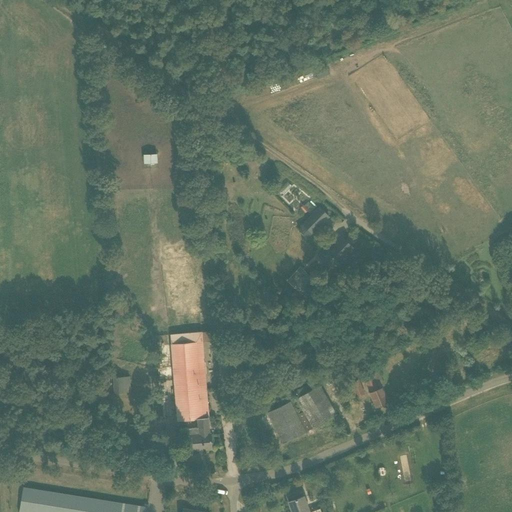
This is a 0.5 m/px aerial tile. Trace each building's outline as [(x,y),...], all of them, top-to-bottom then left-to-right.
[(316,79),(327,74),(323,64),(312,69),(316,79)] [(226,145),(232,149),(236,142),(230,138),(226,145)] [(141,163),(155,162),(155,153),(141,154),(141,163)] [(312,233),(319,226),(311,218),(304,225),(312,233)] [(334,246),(333,245),(321,258),(326,262),(322,267),(322,271),(324,273),(329,273),(333,268),(334,269),(353,248),(345,239),(340,244),(339,243),(335,248),(334,246)] [(300,309),(315,293),(308,287),(314,280),(301,268),(289,282),(299,291),(293,297),(299,302),(296,305),(300,309)] [(199,435),(209,434),(208,418),(209,418),(202,332),(170,335),(178,421),(198,419),(199,428),(199,435)] [(151,371),(150,361),(131,362),(132,372),(151,371)] [(375,408),(388,402),(382,387),(385,386),(379,371),(364,377),(371,392),(369,392),(375,408)] [(115,393),(130,392),(129,377),(114,378),(115,393)] [(357,397),(364,394),(358,380),(351,383),(357,397)] [(319,385),(300,397),(298,398),(314,428),(336,415),(319,385)] [(268,412),(283,443),(305,433),(305,432),(314,428),(298,398),(295,400),(292,394),(277,402),(279,407),(273,410),(271,406),(266,408),(268,412)] [(199,435),(199,428),(187,429),(189,451),(200,450),(199,449),(202,448),(202,450),(212,449),(210,434),(209,434),(199,435)] [(19,511),(145,511),(147,508),(23,488),(19,511)] [(289,502),(292,511),(309,511),(303,496),(289,502)]
